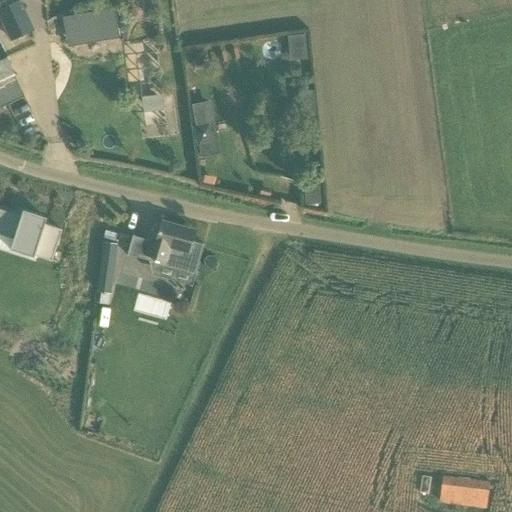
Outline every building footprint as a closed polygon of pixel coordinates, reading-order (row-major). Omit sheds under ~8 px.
[(0,0),(0,15),(11,40),(21,35),(33,30),(19,0),(0,0)] [(65,19),(69,46),(94,43),(90,16),(65,19)] [(292,34),(294,59),(312,58),(310,32),(292,34)] [(0,100),(22,91),(0,43),(0,100)] [(209,123),(193,125),(196,147),(212,145),(209,123)] [(83,272),(94,241),(76,235),(78,231),(54,223),(53,227),(15,213),(7,236),(45,249),(42,259),(65,267),(66,266),(83,272)] [(151,230),(144,255),(169,262),(173,248),(189,252),(195,231),(162,221),(158,235),(151,233),(152,231),(151,230)] [(106,238),(100,264),(116,267),(121,241),(106,238)] [(488,505),(488,477),(438,476),(437,504),(488,505)]
